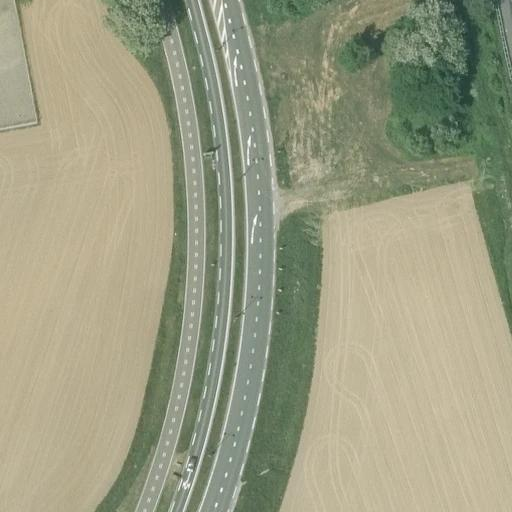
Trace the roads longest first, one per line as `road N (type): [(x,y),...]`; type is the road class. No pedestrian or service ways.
road 1 (secondary): [(191,0),(225,163),(228,223),(218,357),(177,511)]
road 2 (secondary): [(214,511),(250,375),(262,221),(227,0)]
